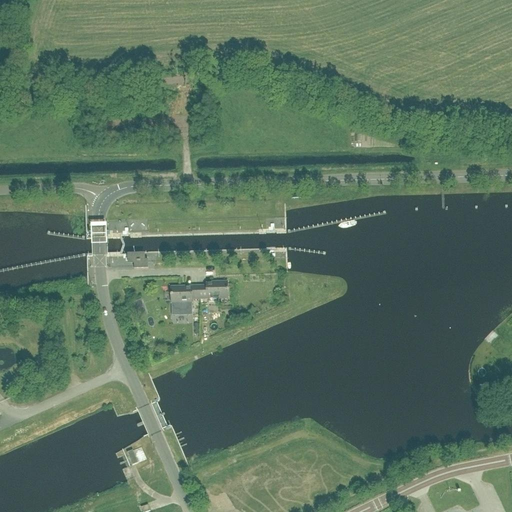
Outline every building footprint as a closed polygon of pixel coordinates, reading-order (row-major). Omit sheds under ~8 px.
[(265,231),(282,231),(282,220),(271,220),(271,225),(265,226),(265,231)] [(134,263),(134,270),(148,270),(148,264),(148,261),(143,262),(143,257),(129,257),(129,264),(134,263)] [(206,288),(199,288),(199,300),(219,300),(219,298),(228,298),(227,284),(218,284),(218,285),(206,285),(206,288)] [(199,300),(199,288),(191,288),(191,289),(180,290),(180,288),(171,289),(171,303),(179,303),(179,305),(192,304),(192,301),(199,300)] [(211,312),(203,312),(203,324),(211,324),(211,312)] [(127,454),(132,467),(139,464),(133,451),(127,454)]
